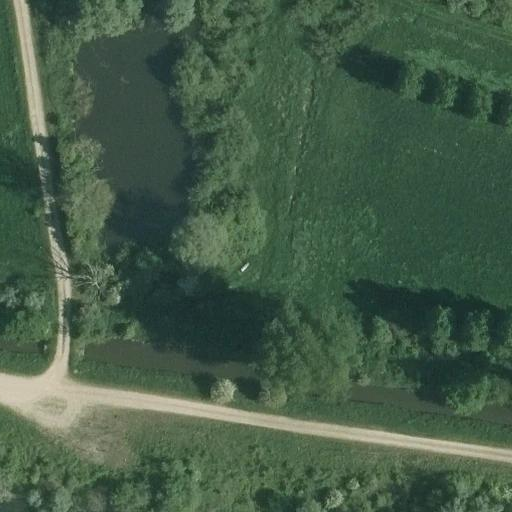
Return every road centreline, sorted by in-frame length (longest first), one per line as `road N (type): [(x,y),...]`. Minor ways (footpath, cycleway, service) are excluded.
road 1 (track): [(0,379),(511,452)]
road 2 (track): [(23,0),(64,285),(62,387)]
